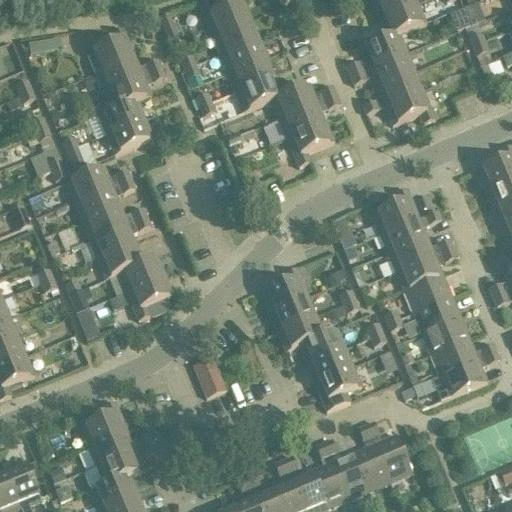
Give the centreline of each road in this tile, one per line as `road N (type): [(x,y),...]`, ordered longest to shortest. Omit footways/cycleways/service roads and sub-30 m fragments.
road 1 (residential): [(203,436),(269,412),(318,430),(384,405),(427,422),(500,391),(508,362),(440,153)]
road 2 (residential): [(188,0),(127,20),(0,38)]
road 3 (residential): [(381,176),(307,0)]
road 4 (residential): [(0,427),(124,377),(167,347)]
road 5 (residential): [(237,280),(311,210),(381,176)]
road 6 (residential): [(237,280),(181,142)]
